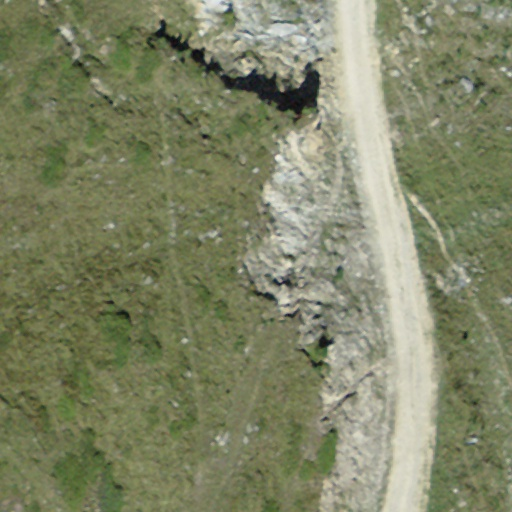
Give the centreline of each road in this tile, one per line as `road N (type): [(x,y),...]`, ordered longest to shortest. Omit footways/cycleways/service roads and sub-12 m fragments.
road 1 (track): [(386,511),(398,364),(361,190)]
road 2 (track): [(361,190),(349,0)]
